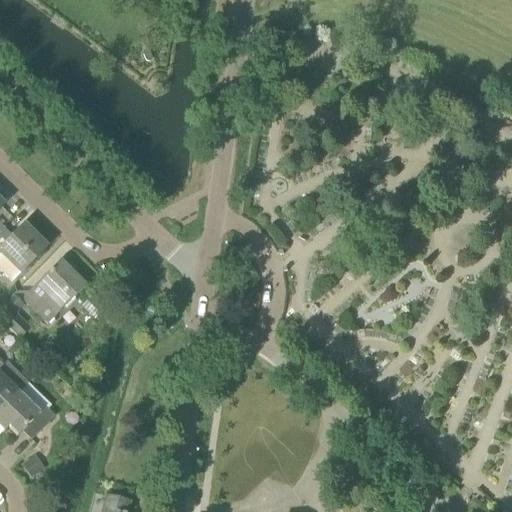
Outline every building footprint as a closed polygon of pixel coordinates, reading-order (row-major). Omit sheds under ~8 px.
[(45,249),(22,226),(4,244),(0,239),(0,272),(11,283),(19,274),(45,249)] [(21,301),(47,326),(63,309),(84,287),(69,272),(65,277),(59,271),(63,267),(59,263),(21,301)] [(16,317),(15,318),(6,327),(19,340),(29,330),(16,317)] [(0,412),(18,394),(26,384),(6,364),(3,368),(0,365),(0,412)] [(54,418),(46,411),(41,417),(18,394),(0,412),(0,430),(3,433),(7,428),(16,437),(21,432),(30,442),(54,418)] [(102,511),(125,511),(128,503),(106,498),(102,511)]
